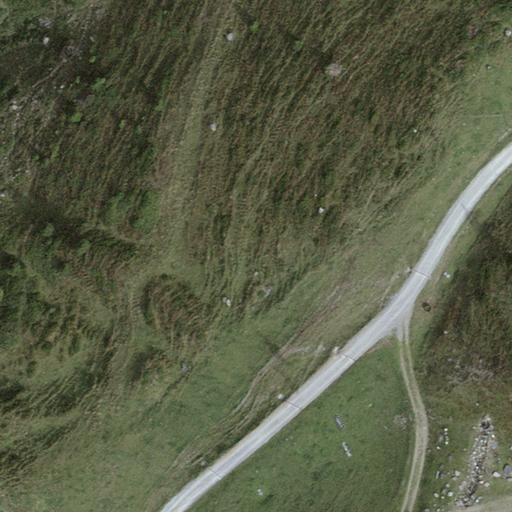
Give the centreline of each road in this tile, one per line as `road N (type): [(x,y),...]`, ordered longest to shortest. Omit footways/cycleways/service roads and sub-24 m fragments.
road 1 (track): [(174,511),(328,364),(411,307)]
road 2 (track): [(410,511),(419,455),(404,341),(411,307)]
road 3 (track): [(411,307),(480,188),(511,157)]
